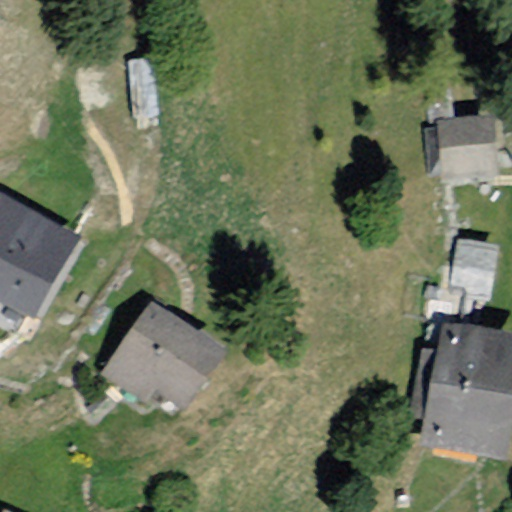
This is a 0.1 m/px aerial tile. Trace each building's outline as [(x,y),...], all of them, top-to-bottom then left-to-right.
[(511,162),(511,128),(447,130),(449,192),(511,190),(511,162)] [(71,252),(0,211),(0,299),(33,318),(71,252)] [(491,290),(495,247),(463,245),(459,288),(491,290)] [(217,366),(152,319),(112,374),(148,401),(156,391),(184,411),(217,366)] [(511,347),(455,338),(436,456),(511,468),(511,347)]
